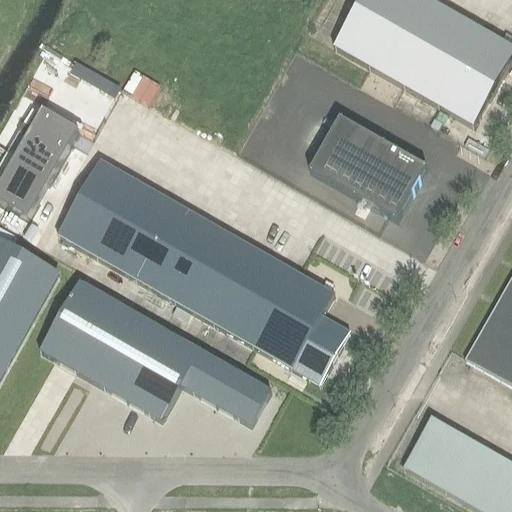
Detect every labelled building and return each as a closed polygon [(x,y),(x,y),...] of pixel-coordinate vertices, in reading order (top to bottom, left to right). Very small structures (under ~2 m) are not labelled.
[(474,133),(511,66),(511,52),(421,0),(363,0),(334,53),(474,133)] [(42,115),(0,189),(0,208),(29,224),(79,136),(42,115)] [(309,177),(397,227),(427,174),(340,124),(309,177)] [(100,166),(58,241),(320,391),(350,338),(322,322),(335,300),(100,166)] [(0,247),(0,383),(58,279),(0,247)] [(511,280),(465,364),(464,364),(511,391),(511,280)] [(80,287),(39,358),(162,428),(182,393),(203,357),(80,287)] [(203,357),(182,393),(251,433),(272,397),(203,357)] [(474,511),(511,511),(511,464),(433,422),(405,475),(474,511)]
